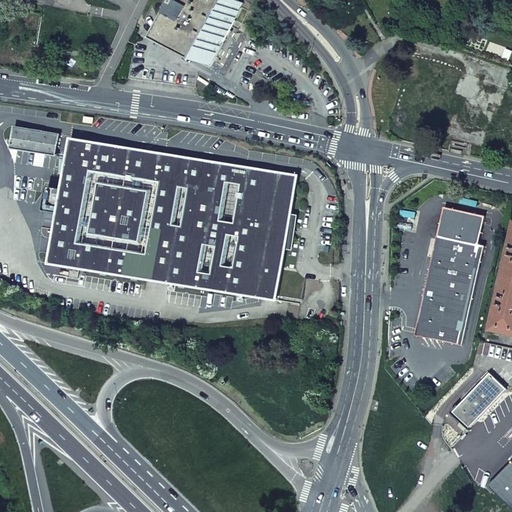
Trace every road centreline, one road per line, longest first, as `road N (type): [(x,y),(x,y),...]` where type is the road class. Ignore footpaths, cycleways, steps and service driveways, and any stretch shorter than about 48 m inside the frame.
road 1 (unclassified): [(362,147),(97,101)]
road 2 (tertiary): [(341,443),(357,374),(366,209)]
road 3 (motorway): [(175,374),(0,317)]
road 4 (motorway): [(9,386),(140,511)]
road 5 (motorway): [(115,454),(0,343)]
road 6 (motorway): [(115,454),(106,409),(117,382),(141,372),(175,374)]
road 7 (motorway): [(9,386),(38,511)]
